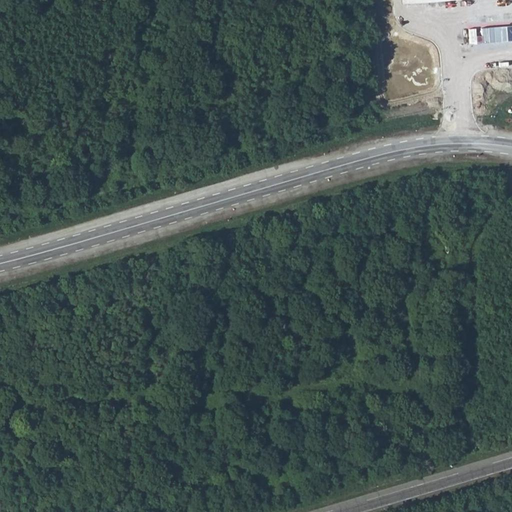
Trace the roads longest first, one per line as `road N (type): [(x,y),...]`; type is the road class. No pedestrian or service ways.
road 1 (tertiary): [(511,149),(390,153),(0,263)]
road 2 (trunk): [(511,464),(352,511)]
